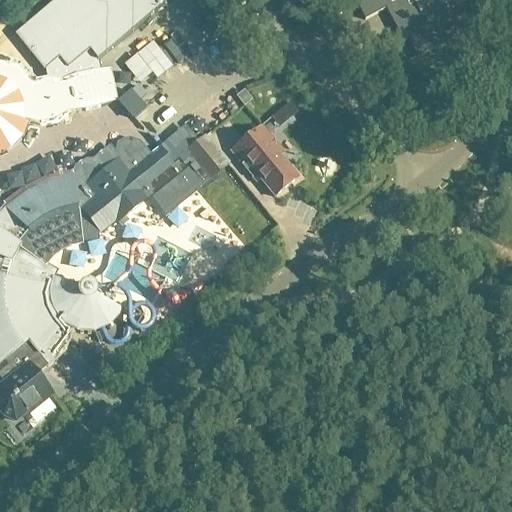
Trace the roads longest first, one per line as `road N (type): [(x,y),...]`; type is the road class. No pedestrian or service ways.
road 1 (unclassified): [(0,505),(327,250),(427,183)]
road 2 (track): [(511,509),(216,355)]
road 3 (unclassified): [(427,183),(250,0)]
